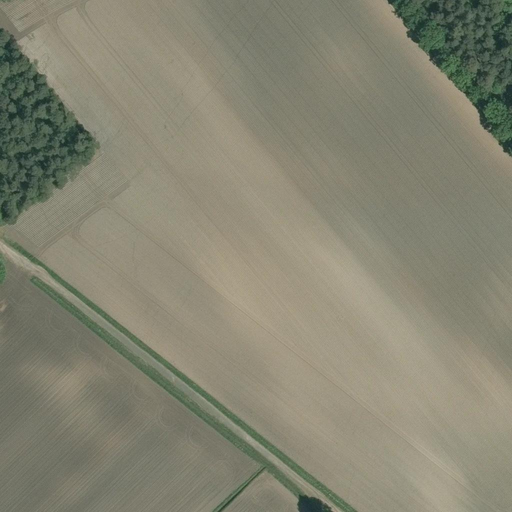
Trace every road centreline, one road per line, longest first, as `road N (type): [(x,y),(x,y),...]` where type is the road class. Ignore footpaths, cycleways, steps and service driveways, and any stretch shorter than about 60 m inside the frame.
road 1 (track): [(0,244),(334,511)]
road 2 (track): [(511,152),(388,0)]
